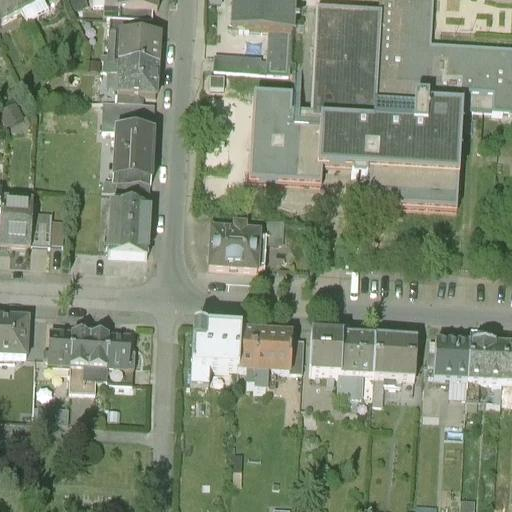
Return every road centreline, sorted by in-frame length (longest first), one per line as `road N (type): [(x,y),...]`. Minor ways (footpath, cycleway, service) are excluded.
road 1 (residential): [(167,301),(511,320)]
road 2 (residential): [(167,301),(181,0)]
road 3 (residential): [(0,293),(167,301)]
road 4 (residential): [(162,447),(167,301)]
